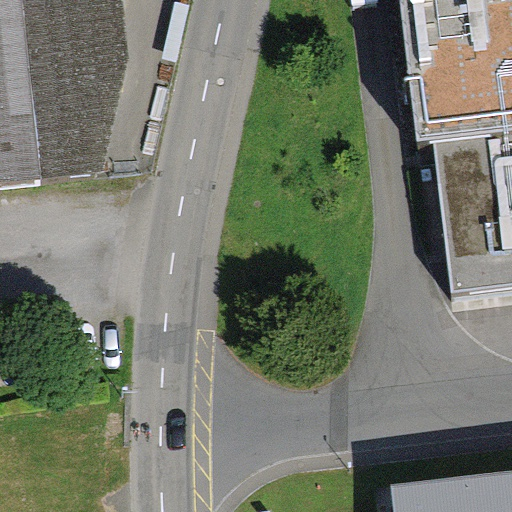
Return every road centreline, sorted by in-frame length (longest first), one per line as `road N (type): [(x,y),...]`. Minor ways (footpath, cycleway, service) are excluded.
road 1 (tertiary): [(159,435),(170,244),(226,0)]
road 2 (residential): [(159,435),(511,397)]
